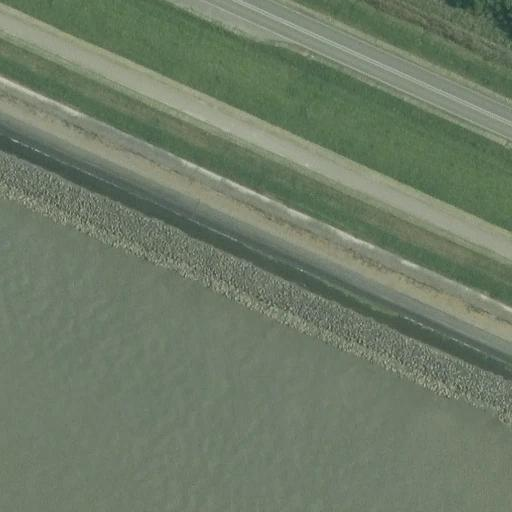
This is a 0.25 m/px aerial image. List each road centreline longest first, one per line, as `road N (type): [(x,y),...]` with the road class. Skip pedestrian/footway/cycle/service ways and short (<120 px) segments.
road 1 (unclassified): [(511,252),(0,21)]
road 2 (trunk): [(511,126),(229,0)]
